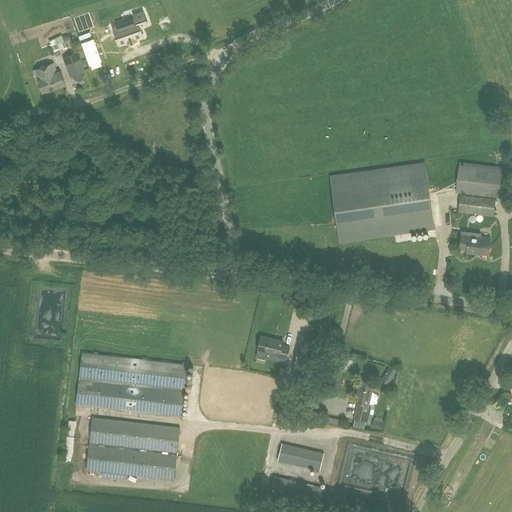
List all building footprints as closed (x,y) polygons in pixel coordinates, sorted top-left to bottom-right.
[(139,37),(136,28),(144,25),(139,13),(131,16),(132,20),(110,28),(116,45),(124,43),(124,44),(132,42),(131,40),(139,37)] [(62,36),(49,41),(50,44),(56,56),(62,54),(59,48),(66,46),(62,36)] [(86,71),(79,52),(64,57),(69,76),(86,71)] [(61,72),(58,73),(54,63),(35,69),(43,92),(65,84),(61,72)] [(340,241),(435,228),(426,163),(331,175),(340,241)] [(456,192),(507,198),(511,172),(460,165),(456,192)] [(493,216),(495,199),(461,195),(458,211),(493,216)] [(489,255),(491,239),(480,237),(481,234),(462,231),(460,249),(467,250),(467,253),(476,254),(476,253),(489,255)] [(58,298),(49,296),(48,304),(57,306),(58,298)] [(59,311),(55,316),(60,320),(64,314),(59,311)] [(52,322),(45,320),(42,328),(59,333),(61,325),(52,322)] [(262,335),(259,350),(268,352),(267,358),(286,363),(287,358),(288,358),(290,346),(283,344),(284,340),(262,335)] [(308,368),(313,348),(300,344),(292,377),(305,380),(308,368)] [(188,364),(138,359),(83,353),(77,405),(182,416),(188,364)] [(391,383),(402,372),(397,367),(386,378),(391,383)] [(369,407),(374,383),(359,380),(355,402),(359,403),(355,419),(368,421),(371,407),(369,407)] [(88,469),(103,470),(102,477),(126,480),(127,473),(175,479),(181,427),(93,417),(88,469)] [(289,419),(287,427),(296,429),(298,421),(289,419)] [(325,453),(288,444),(282,443),(279,461),(320,470),(325,453)] [(348,493),(288,479),(275,475),(271,493),(344,510),(348,493)]
